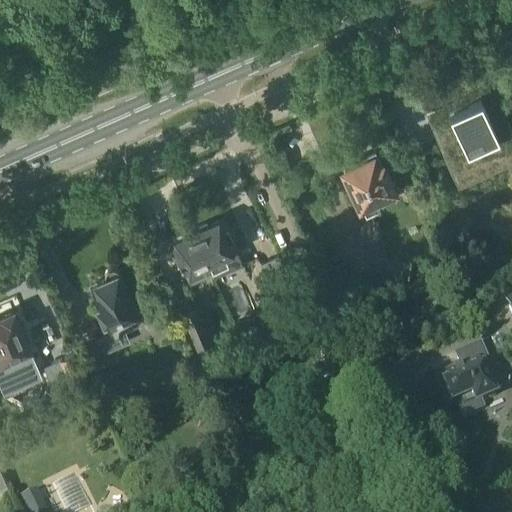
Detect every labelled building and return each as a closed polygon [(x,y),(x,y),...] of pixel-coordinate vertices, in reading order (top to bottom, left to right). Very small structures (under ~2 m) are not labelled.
[(481,98),(468,104),(469,105),(451,113),(459,130),(458,131),(459,133),(449,137),(448,135),(447,136),(455,154),(459,163),(450,167),(458,185),(471,179),(469,174),(483,167),(485,159),(485,156),(494,154),(494,153),(511,148),(511,129),(508,122),(506,122),(502,111),(503,110),(503,109),(489,115),(481,98)] [(395,190),(384,165),(377,168),(373,158),(359,164),(357,159),(342,166),(360,205),(361,205),(366,213),(380,207),(376,198),(395,190)] [(198,230),(197,230),(211,262),(211,263),(214,271),(216,275),(243,264),(237,249),(234,242),(235,239),(229,224),(226,224),(224,219),(211,225),(208,223),(199,227),(198,230)] [(184,232),(172,237),(191,281),(214,271),(211,263),(211,262),(197,230),(186,235),(184,232)] [(290,282),(278,254),(260,262),(272,290),(290,282)] [(122,273),(121,273),(121,272),(121,271),(120,270),(118,269),(117,268),(116,268),(115,267),(113,268),(111,268),(110,269),(109,270),(108,271),(107,271),(107,272),(107,273),(106,275),(107,277),(107,278),(108,280),(93,285),(113,332),(97,338),(96,336),(78,343),(80,347),(76,349),(83,366),(88,363),(90,368),(107,361),(104,352),(130,341),(125,330),(139,323),(135,314),(139,313),(122,273)] [(171,285),(181,307),(191,302),(181,280),(171,285)] [(204,357),(221,350),(201,305),(184,312),(204,357)] [(0,378),(5,391),(42,374),(14,310),(1,315),(2,317),(0,318),(0,317),(0,378)] [(394,317),(372,325),(378,340),(400,332),(394,317)] [(252,347),(268,389),(283,384),(268,342),(252,347)] [(480,405),(495,398),(493,394),(500,392),(494,378),(487,381),(480,364),(486,361),(480,346),(455,357),(461,370),(444,377),(447,385),(444,387),(452,406),(456,404),(463,420),(483,411),(480,405)] [(75,351),(59,357),(59,358),(60,359),(72,387),(88,380),(76,352),(75,351)] [(88,380),(72,387),(80,406),(96,399),(88,380)] [(300,448),(312,442),(294,406),(282,412),(300,448)] [(230,421),(219,426),(232,455),(231,456),(239,475),(252,469),(230,421)] [(281,440),(269,445),(277,462),(289,457),(281,440)] [(351,441),(315,459),(323,475),(358,457),(351,441)] [(0,491),(1,495),(10,491),(0,469),(0,491)]
